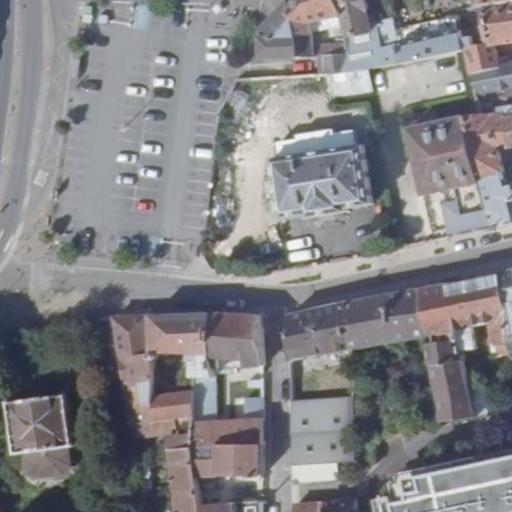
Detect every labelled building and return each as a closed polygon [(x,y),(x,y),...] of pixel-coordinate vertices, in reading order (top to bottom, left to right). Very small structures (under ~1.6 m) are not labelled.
[(263,39),(264,58),(300,57),(289,0),(263,29),(263,35),(263,36),(263,39)] [(288,0),(289,0),(300,57),(313,57),(311,43),(308,22),(304,0),(288,0)] [(304,0),(308,22),(341,16),(338,0),(304,0)] [(324,56),(325,73),(325,74),(331,73),(368,67),(402,61),(397,37),(392,17),(370,24),(367,11),(369,10),(367,0),(338,0),(341,16),(347,44),(349,54),(341,54),(324,55),(324,56)] [(467,48),(472,72),(504,64),(503,58),(498,59),(496,44),(511,41),(511,0),(476,0),(478,7),(485,5),(492,43),(486,44),(483,25),(472,28),(472,22),(397,37),(402,61),(467,48)] [(313,57),(324,56),(324,55),(341,54),(341,44),(311,43),(313,57)] [(341,44),(341,54),(349,54),(347,44),(341,44)] [(474,74),(478,93),(491,91),(511,86),(511,62),(510,63),(504,64),(472,72),(473,72),(474,74)] [(368,67),(331,73),(333,94),(371,88),(368,67)] [(325,73),(278,76),(280,88),(281,93),(282,105),(334,99),(333,94),(331,73),(325,74),(325,73)] [(480,102),(483,113),(495,113),(491,91),(478,93),(480,102)] [(281,93),(263,95),(264,106),(282,105),(281,93)] [(465,105),(468,115),(483,113),(480,102),(465,105)] [(468,115),(494,226),(511,222),(511,182),(508,183),(500,145),(511,143),(511,105),(501,108),(502,113),(495,113),(483,113),(468,115)] [(452,236),(494,226),(468,115),(410,129),(425,195),(442,191),(450,194),(449,200),(444,201),(452,236)] [(374,202),(366,145),(276,158),(285,216),(311,212),(312,216),(350,211),(350,206),(374,202)] [(511,269),(502,272),(511,333),(511,269)] [(511,355),(511,333),(502,272),(425,287),(433,334),(445,332),(446,338),(434,340),(436,353),(437,361),(435,363),(466,358),(467,358),(465,350),(479,347),(476,325),(495,321),(501,357),(511,355)] [(433,334),(425,287),(345,303),(355,348),(433,334)] [(355,348),(345,303),(291,314),(293,359),(355,348)] [(214,312),(154,315),(156,349),(196,352),(196,375),(197,375),(218,375),(219,371),(223,355),(214,312)] [(262,314),(214,312),(223,355),(246,357),(246,365),(266,365),(267,364),(262,314)] [(154,315),(117,317),(132,423),(136,422),(138,434),(180,429),(177,415),(154,418),(156,393),(158,376),(156,349),(154,315)] [(246,357),(223,355),(219,371),(239,369),(239,365),(246,365),(246,357)] [(445,420),(446,420),(479,415),(466,358),(435,363),(445,420)] [(154,418),(177,415),(197,412),(197,389),(156,393),(154,418)] [(37,477),(66,473),(72,464),(70,445),(77,445),(70,393),(11,401),(19,452),(25,451),(28,470),(37,477)] [(356,402),(294,404),(297,463),(334,461),(357,459),(356,402)] [(197,422),(197,446),(210,445),(221,445),(266,443),(266,421),(238,420),(238,417),(197,422)] [(210,445),(197,446),(200,478),(267,473),(266,443),(221,445),(222,459),(211,460),(210,445)] [(177,511),(204,511),(202,490),(200,478),(197,446),(173,448),(177,511)] [(511,457),(450,471),(453,498),(511,492),(511,457)] [(334,461),(297,463),(298,480),(335,477),(334,461)] [(400,482),(407,511),(453,511),(453,498),(450,471),(400,482)] [(511,511),(511,492),(453,498),(453,511),(511,511)] [(358,511),(359,500),(298,503),(298,511),(358,511)] [(267,511),(267,501),(219,511),(267,511)]
